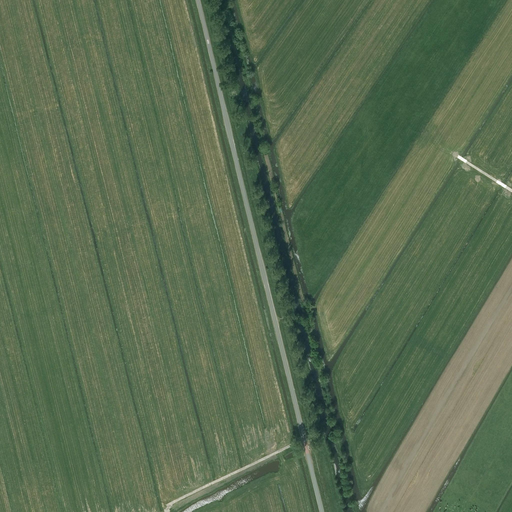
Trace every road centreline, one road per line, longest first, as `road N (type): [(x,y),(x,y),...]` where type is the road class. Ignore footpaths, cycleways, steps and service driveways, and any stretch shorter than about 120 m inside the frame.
road 1 (unclassified): [(321,511),(196,0)]
road 2 (track): [(167,511),(303,439)]
